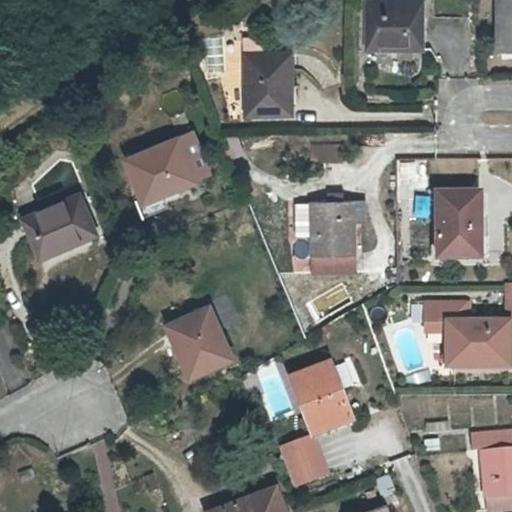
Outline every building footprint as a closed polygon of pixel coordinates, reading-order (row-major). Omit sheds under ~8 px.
[(511,43),(511,0),(492,0),(493,44),(511,43)] [(360,54),(418,52),(417,4),(359,5),(360,54)] [(511,43),(493,44),(493,51),(511,51),(511,43)] [(242,120),(287,118),(285,58),(240,59),(242,120)] [(186,182),(201,176),(184,136),(117,163),(131,200),(132,202),(167,189),(168,193),(170,192),(188,185),(186,182)] [(224,139),(228,157),(242,154),(238,136),(224,139)] [(312,144),(314,164),(337,162),(335,143),(312,144)] [(398,185),(419,184),(418,160),(396,161),(398,185)] [(132,202),(131,200),(126,202),(127,204),(134,220),(161,209),(157,201),(171,195),(170,192),(168,193),(167,189),(132,202)] [(350,199),(308,199),(308,201),(308,234),(309,271),(351,271),(350,199)] [(35,265),(88,241),(71,201),(15,226),(35,265)] [(308,234),(308,201),(292,201),(292,234),(308,234)] [(469,244),(476,244),(476,207),(433,208),(433,274),(470,273),(469,244)] [(304,270),(281,272),(283,290),(306,288),(304,270)] [(202,307),(165,323),(178,357),(175,358),(182,377),(224,359),(202,307)] [(465,308),(423,308),(423,328),(444,328),(444,372),(507,372),(506,327),(465,327),(465,308)] [(444,336),(444,328),(423,328),(423,336),(444,336)] [(314,444),(350,431),(328,375),(292,388),(314,444)] [(487,498),(492,497),(511,494),(511,432),(470,438),(472,455),(481,454),(485,498),(487,498)] [(314,444),(276,459),(292,498),(329,484),(314,444)] [(487,498),(489,511),(511,508),(511,494),(492,497),(487,498)] [(276,511),(273,503),(249,511),(276,511)]
